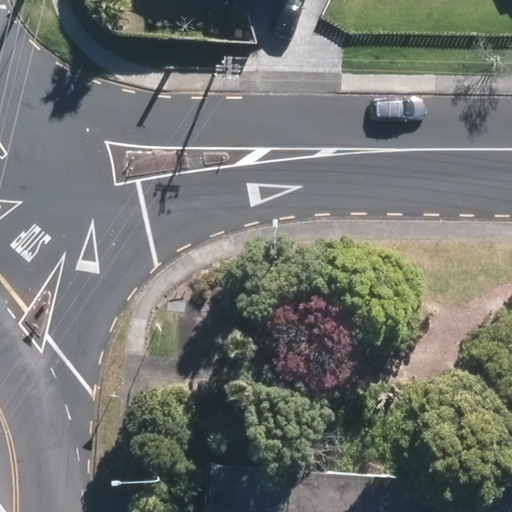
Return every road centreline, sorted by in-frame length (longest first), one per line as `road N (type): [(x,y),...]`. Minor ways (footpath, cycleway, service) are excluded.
road 1 (residential): [(23,80),(96,105),(353,154)]
road 2 (secondary): [(80,214),(86,291),(73,362),(0,486)]
road 3 (residential): [(353,154),(80,214)]
road 4 (residential): [(353,154),(511,158)]
road 5 (tertiary): [(23,80),(80,214)]
